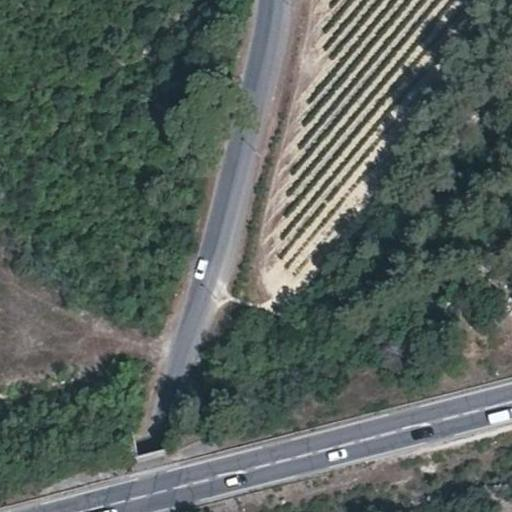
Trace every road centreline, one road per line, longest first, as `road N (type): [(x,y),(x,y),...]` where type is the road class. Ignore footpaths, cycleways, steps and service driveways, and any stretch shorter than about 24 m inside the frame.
road 1 (residential): [(142,511),(231,201),(273,0)]
road 2 (primary): [(82,511),(511,401)]
